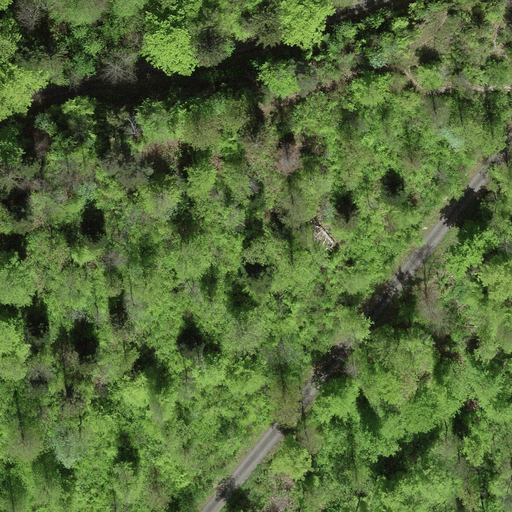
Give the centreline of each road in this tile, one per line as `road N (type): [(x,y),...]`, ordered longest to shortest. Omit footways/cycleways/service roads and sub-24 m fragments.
road 1 (track): [(511,138),(205,511)]
road 2 (track): [(0,107),(173,68),(378,0)]
